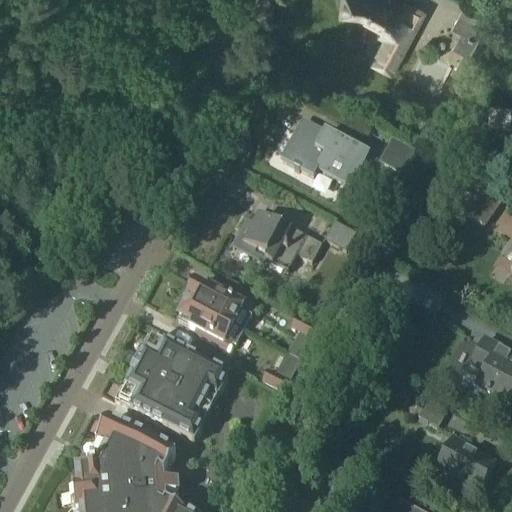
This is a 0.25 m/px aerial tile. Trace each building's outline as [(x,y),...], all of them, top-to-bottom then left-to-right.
[(361,13),(390,29),(372,63),(393,75),(427,11),(406,0),(342,0),(341,11),(361,13)] [(463,54),(454,71),(459,74),(492,15),(477,7),(472,14),(466,11),(467,10),(463,8),(452,28),(461,33),(453,48),(463,54)] [(282,165),(314,182),(317,176),(352,194),(370,161),(303,125),(282,165)] [(417,157),(392,143),(379,167),(404,181),(417,157)] [(458,213),(485,232),(504,204),(477,186),(458,213)] [(267,261),(265,265),(288,277),(297,260),(312,268),(322,250),(285,230),(287,226),(275,220),(271,227),(259,220),(254,229),(247,225),(237,245),(267,261)] [(356,238),(334,226),(324,244),(346,256),(356,238)] [(364,297),(403,318),(408,309),(434,323),(445,302),(419,288),(419,289),(379,268),(364,297)] [(252,311),(223,296),(218,297),(199,287),(197,290),(196,290),(187,306),(243,336),(251,321),(248,319),(252,311)] [(243,336),(187,306),(179,322),(180,322),(179,326),(197,336),(199,342),(228,357),(232,349),(235,351),(243,336)] [(297,321),(291,332),(313,343),(318,333),(297,321)] [(144,358),(135,376),(204,412),(211,399),(218,403),(228,383),(165,350),(164,351),(148,342),(141,356),(144,358)] [(463,371),(458,381),(460,384),(511,412),(511,358),(484,343),(469,370),(468,369),(463,371)] [(131,415),(194,449),(211,416),(204,412),(135,376),(126,395),(122,392),(115,406),(131,414),(131,415)] [(289,387),(268,376),(263,386),(284,397),(289,387)] [(446,418),(426,406),(417,422),(438,433),(446,418)] [(175,461),(122,433),(107,425),(96,448),(95,451),(89,453),(86,460),(87,466),(92,469),(92,471),(76,473),(77,491),(73,491),(73,495),(72,496),(70,498),(71,510),(73,511),(97,511),(168,505),(167,502),(178,500),(181,496),(180,491),(176,488),(165,490),(164,483),(175,461)] [(277,433),(265,455),(292,469),(303,447),(277,433)] [(435,460),(429,470),(479,497),(494,470),(467,455),(469,451),(452,442),(447,451),(441,463),(435,460)] [(365,500),(380,508),(388,494),(356,477),(352,484),(369,493),(365,500)]
